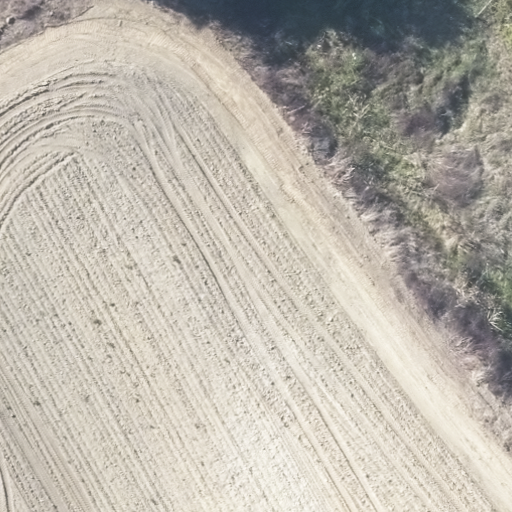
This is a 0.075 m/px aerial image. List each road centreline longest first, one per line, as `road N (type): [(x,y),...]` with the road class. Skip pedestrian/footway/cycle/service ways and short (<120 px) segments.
road 1 (track): [(511,488),(313,283),(170,63)]
road 2 (track): [(356,0),(170,63),(20,89),(0,102)]
